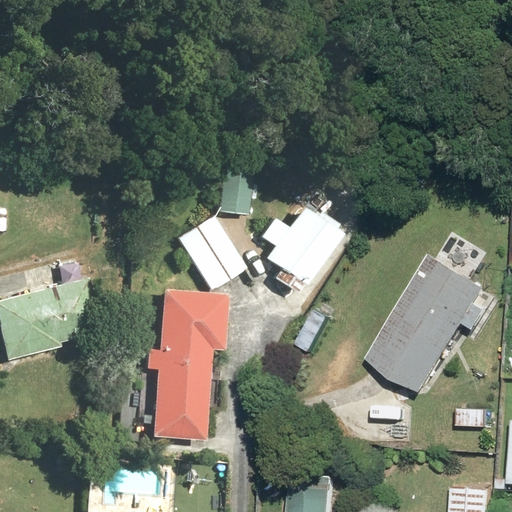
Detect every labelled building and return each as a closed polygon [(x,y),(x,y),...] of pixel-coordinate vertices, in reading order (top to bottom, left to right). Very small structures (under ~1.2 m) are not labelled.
[(288,294),(332,221),(312,209),(307,217),(287,204),(276,223),(264,216),(251,236),(265,245),(256,259),(270,268),(264,279),(288,294)] [(168,237),(202,289),(237,266),(203,214),(168,237)] [(481,286),(426,254),(365,358),(420,391),(481,286)] [(77,276),(0,294),(0,356),(91,335),(77,276)] [(217,292),(150,288),(147,349),(138,349),(137,367),(147,367),(144,436),(192,438),(196,345),(215,346),(217,292)] [(484,410),(455,408),(454,426),(483,427),(484,410)] [(419,424),(419,442),(449,443),(450,425),(419,424)] [(330,511),(334,479),(289,475),(286,511),(330,511)] [(486,511),(488,489),(449,486),(447,511),(486,511)]
